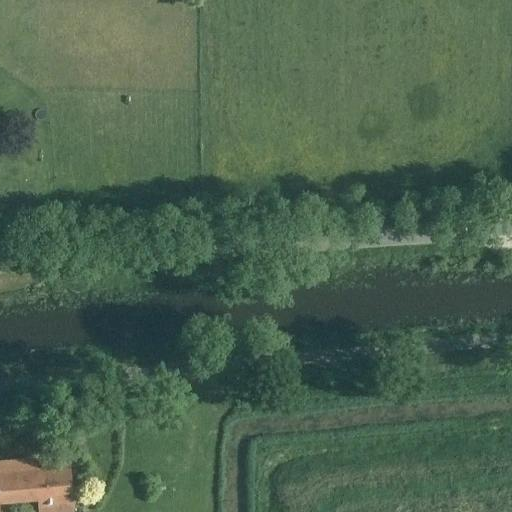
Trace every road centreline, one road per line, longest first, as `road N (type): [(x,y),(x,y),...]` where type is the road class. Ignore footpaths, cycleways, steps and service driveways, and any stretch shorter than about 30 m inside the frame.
road 1 (unclassified): [(0,383),(511,339)]
road 2 (unclassified): [(0,262),(511,228)]
